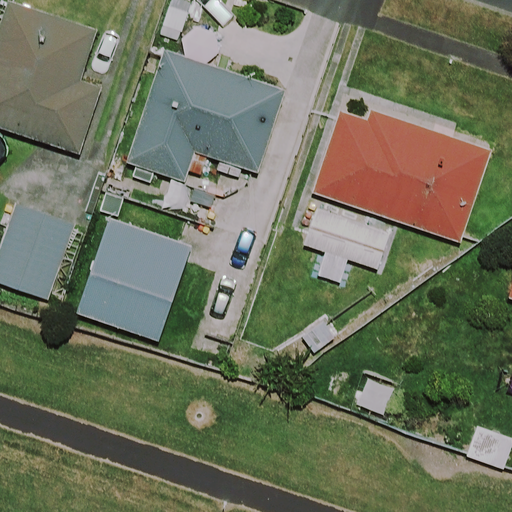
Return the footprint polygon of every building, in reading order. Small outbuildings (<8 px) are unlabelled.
[(98,31),(8,1),(0,24),(0,128),(79,155),(101,91),(80,84),(98,31)] [(286,90),(163,51),(127,164),(186,183),(195,155),(259,175),(286,90)] [(461,244),(492,151),(369,111),(367,119),(340,110),(312,195),(461,244)] [(74,223),(15,204),(0,250),(0,287),(49,303),(74,223)] [(305,247),(377,271),(390,234),(317,210),(305,247)] [(191,247),(108,220),(76,317),(159,344),(191,247)]
